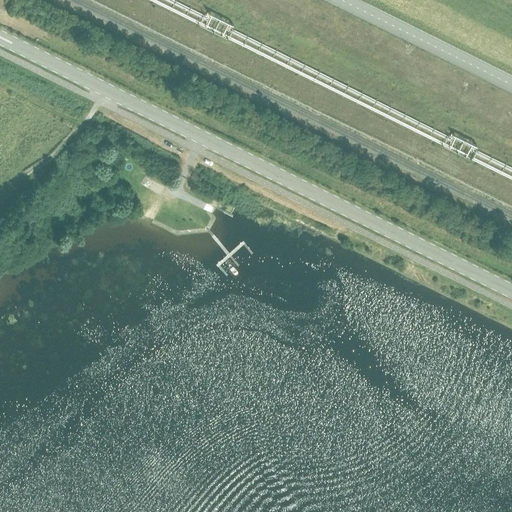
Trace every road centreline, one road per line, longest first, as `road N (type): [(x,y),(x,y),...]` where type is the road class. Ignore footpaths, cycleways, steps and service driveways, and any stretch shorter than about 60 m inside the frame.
road 1 (tertiary): [(511,292),(0,37)]
road 2 (unclassified): [(511,84),(342,0)]
